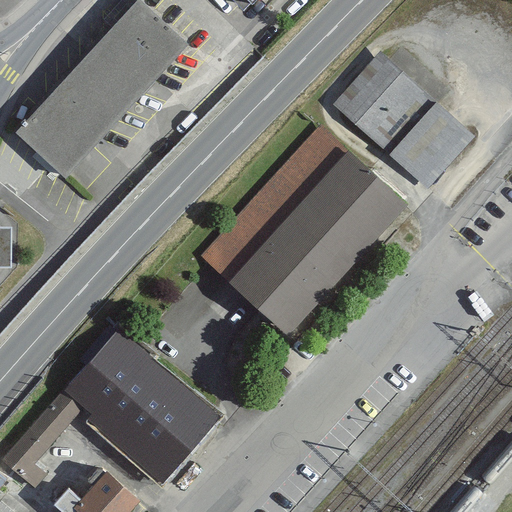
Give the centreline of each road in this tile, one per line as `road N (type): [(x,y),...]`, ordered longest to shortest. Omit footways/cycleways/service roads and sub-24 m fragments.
road 1 (primary): [(361,0),(0,381)]
road 2 (unclassified): [(211,511),(442,268)]
